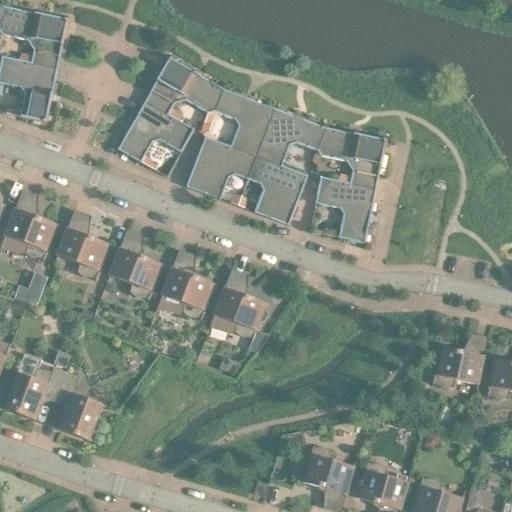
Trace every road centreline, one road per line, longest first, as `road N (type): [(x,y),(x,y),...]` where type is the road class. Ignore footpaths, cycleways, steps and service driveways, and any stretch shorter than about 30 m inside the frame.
road 1 (residential): [(0,145),(369,283),(433,286),(511,304)]
road 2 (residential): [(197,511),(0,446)]
